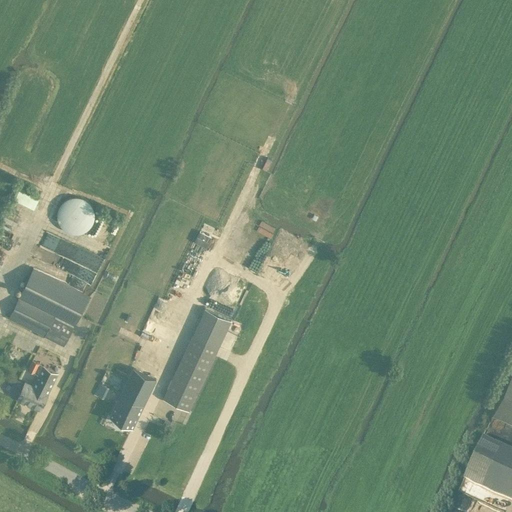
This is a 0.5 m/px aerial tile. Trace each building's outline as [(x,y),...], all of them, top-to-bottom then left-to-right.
[(95,232),(94,198),(64,199),(65,233),(95,232)] [(20,295),(9,318),(45,336),(47,333),(54,336),(53,339),(64,345),(88,296),(33,269),(20,295)] [(179,274),(174,285),(184,290),(190,279),(179,274)] [(189,410),(207,370),(182,358),(163,398),(189,410)] [(28,370),(35,373),(40,363),(32,360),(28,370)] [(34,384),(33,386),(48,393),(58,373),(43,365),(39,375),(34,384)] [(132,427),(156,378),(134,367),(110,416),(132,427)] [(511,374),(493,417),(511,425),(511,374)] [(43,404),(47,394),(33,387),(24,383),(16,398),(40,409),(43,404)] [(101,384),(97,395),(103,398),(108,387),(101,384)] [(511,450),(485,438),(466,479),(511,500),(511,450)]
